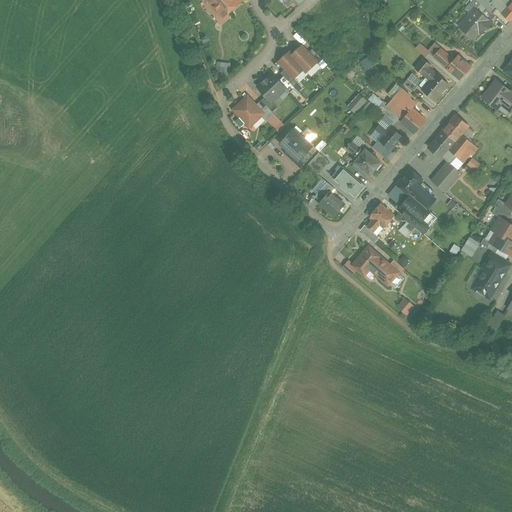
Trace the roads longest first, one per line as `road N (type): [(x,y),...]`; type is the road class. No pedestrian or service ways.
road 1 (residential): [(223,125),(334,239),(511,33)]
road 2 (residential): [(279,31),(272,48),(215,103),(223,125)]
